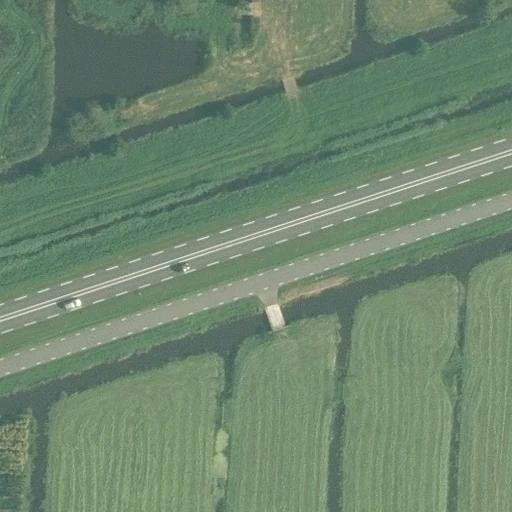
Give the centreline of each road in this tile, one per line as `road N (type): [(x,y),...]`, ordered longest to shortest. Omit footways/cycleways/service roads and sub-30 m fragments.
road 1 (unclassified): [(511,200),(0,368)]
road 2 (primary): [(0,319),(511,151)]
